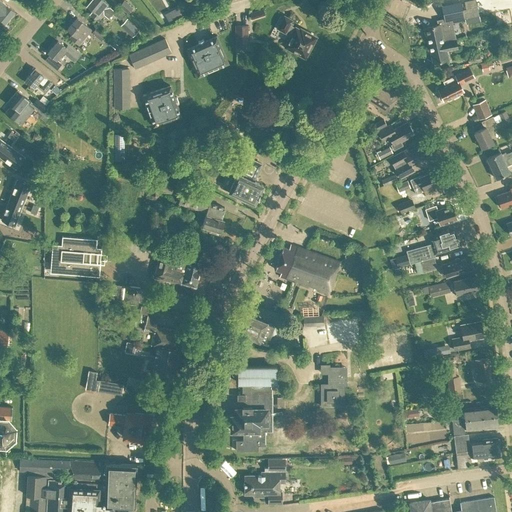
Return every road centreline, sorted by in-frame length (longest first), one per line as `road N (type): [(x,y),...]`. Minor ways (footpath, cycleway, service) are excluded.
road 1 (tertiary): [(189,511),(190,412),(207,351),(366,41)]
road 2 (unclassified): [(511,384),(479,210),(414,78),(366,41)]
road 3 (residential): [(132,81),(176,64),(175,37),(184,30),(251,0)]
